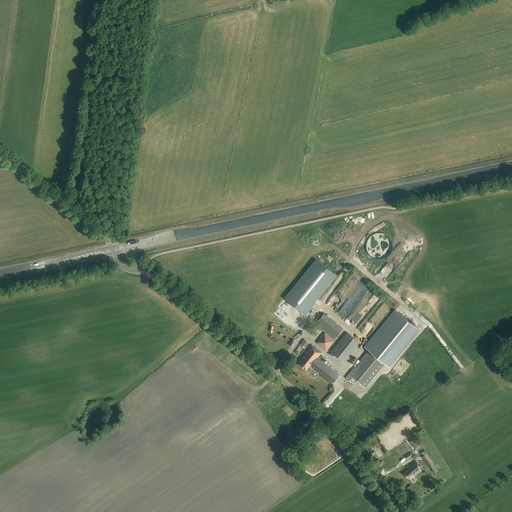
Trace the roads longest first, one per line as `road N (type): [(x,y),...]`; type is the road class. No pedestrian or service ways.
road 1 (unclassified): [(399,511),(320,411),(113,253)]
road 2 (trunk): [(157,240),(511,166)]
road 3 (unclassified): [(110,247),(0,153)]
